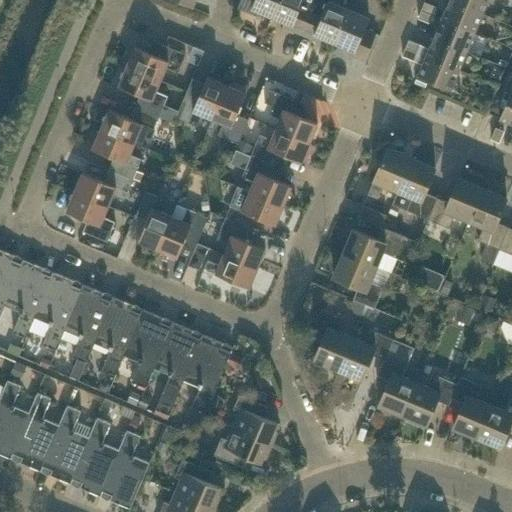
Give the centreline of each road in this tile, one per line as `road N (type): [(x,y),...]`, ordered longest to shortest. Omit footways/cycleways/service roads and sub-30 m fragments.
road 1 (residential): [(270,332),(26,227),(115,0)]
road 2 (residential): [(270,332),(364,105)]
road 3 (residential): [(511,509),(439,480),(391,473),(330,483)]
road 4 (residential): [(213,38),(364,105)]
road 5 (residential): [(330,483),(270,332)]
road 6 (residential): [(511,167),(364,105)]
